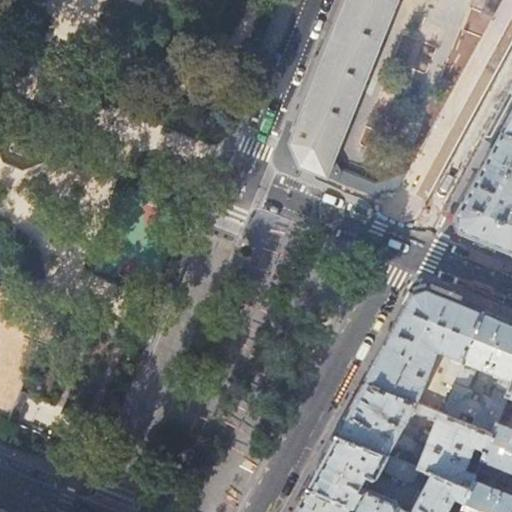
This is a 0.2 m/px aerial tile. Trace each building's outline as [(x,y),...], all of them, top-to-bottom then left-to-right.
[(327,176),(375,195),(388,191),(399,188),(409,169),(376,180),(342,166),(331,166),(397,0),(348,0),(291,143),(296,154),(301,166),(327,176)] [(488,0),(482,11),(493,17),(502,0),(488,0)] [(226,92),(221,80),(211,84),(207,79),(200,77),(196,82),(196,89),(190,93),(195,105),(226,92)] [(511,114),(503,131),(511,135),(511,114)] [(511,135),(503,131),(477,179),(456,218),(461,232),(511,252),(511,135)] [(35,141),(15,132),(7,151),(28,160),(35,141)] [(0,286),(0,439),(8,443),(21,411),(62,312),(50,307),(0,286)] [(465,360),(485,312),(429,289),(415,295),(390,339),(366,382),(419,403),(440,351),(454,356),(444,383),(454,387),(465,360)] [(511,322),(509,322),(485,312),(465,360),(479,366),(501,375),(511,379),(511,322)] [(469,388),(479,366),(465,360),(454,387),(444,413),(459,419),(463,410),(468,412),(468,413),(468,414),(468,415),(468,416),(470,417),(471,417),(472,417),(472,416),(473,416),(473,415),(476,416),(472,425),(493,433),(497,422),(500,416),(505,403),(508,395),(511,384),(511,379),(501,375),(493,397),(485,394),(482,403),(470,398),(473,389),(469,388)] [(441,412),(419,403),(366,382),(352,409),(338,435),(390,456),(416,408),(439,417),(441,412)] [(511,405),(505,403),(500,416),(507,418),(510,417),(511,411),(511,405)] [(444,413),(441,412),(439,417),(419,468),(421,469),(433,474),(471,489),(475,479),(477,474),(467,470),(476,446),(486,450),(493,433),(472,425),(459,419),(444,413)] [(511,428),(497,422),(493,433),(486,450),(482,459),(511,471),(511,428)] [(391,456),(390,456),(338,435),(323,461),(309,487),(352,505),(363,486),(368,476),(373,480),(379,479),(384,470),(391,456)] [(419,468),(391,456),(384,470),(408,483),(414,482),(421,469),(419,468)] [(465,503),(471,489),(433,474),(411,511),(410,511),(399,506),(397,501),(363,486),(352,505),(363,510),(368,511),(448,511),(456,499),(465,503)] [(511,511),(511,494),(475,479),(471,489),(465,503),(461,511),(511,511)] [(349,511),(352,505),(309,487),(298,508),(295,511),(368,511),(363,510),(362,511),(349,511)]
